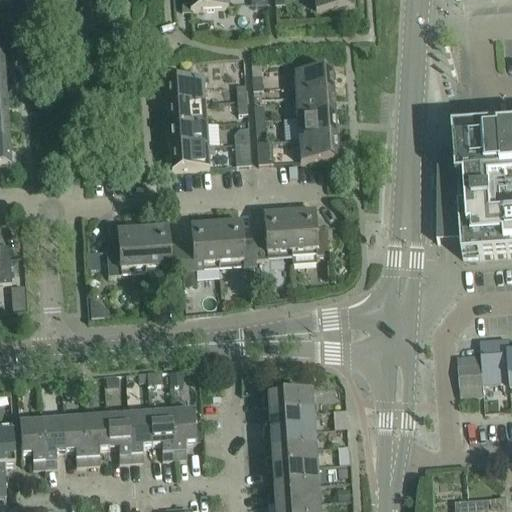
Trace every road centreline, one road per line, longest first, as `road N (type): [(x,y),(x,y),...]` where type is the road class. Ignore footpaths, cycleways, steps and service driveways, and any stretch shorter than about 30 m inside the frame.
road 1 (unclassified): [(56,355),(395,333)]
road 2 (unclassified): [(395,333),(416,32)]
road 3 (residential): [(46,206),(325,192)]
road 4 (residential): [(237,485),(73,495),(22,511)]
road 5 (residential): [(447,455),(444,340),(473,306),(511,303)]
road 6 (residential): [(56,355),(46,206)]
road 7 (unclassified): [(392,456),(395,333)]
